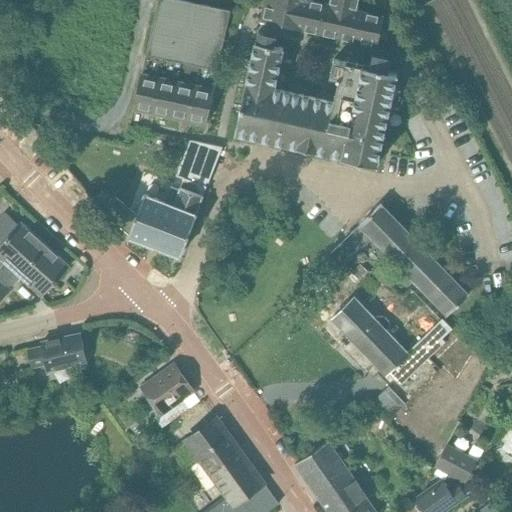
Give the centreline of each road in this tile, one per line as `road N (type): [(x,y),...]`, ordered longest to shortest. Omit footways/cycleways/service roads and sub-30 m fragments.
road 1 (unclassified): [(302,511),(145,292)]
road 2 (residential): [(145,292),(0,151)]
road 3 (unclassified): [(145,292),(0,330)]
